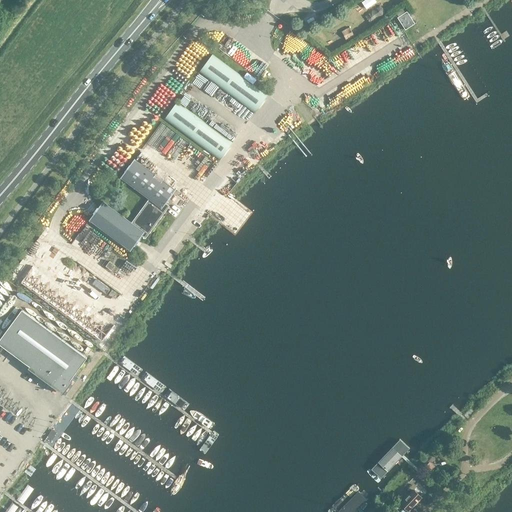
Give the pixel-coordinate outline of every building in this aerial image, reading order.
[(407,10),(397,17),(405,29),(414,23),(407,10)] [(267,96),(212,54),(199,73),(254,113),(267,96)] [(196,90),(213,102),(220,93),(202,81),(196,90)] [(232,143),(177,102),(164,119),(219,160),(232,143)] [(103,201),(99,207),(92,216),(89,220),(130,251),(135,245),(139,239),(141,236),(145,239),(149,233),(151,231),(154,227),(156,224),(159,220),(162,217),(164,214),(166,211),(168,208),(169,206),(166,204),(168,201),(172,196),(176,190),(175,190),(135,160),(134,159),(133,160),(130,164),(120,178),(121,179),(121,178),(149,199),(148,201),(131,222),(122,215),(115,211),(104,202),(103,201)] [(186,163),(180,169),(186,175),(192,169),(186,163)] [(46,303),(100,342),(111,326),(69,295),(87,270),(76,261),(46,303)] [(105,266),(111,271),(115,266),(109,262),(105,266)] [(105,289),(100,299),(116,307),(121,298),(105,289)] [(70,380),(87,358),(22,310),(0,339),(0,344),(30,367),(63,391),(70,381),(70,380)] [(45,439),(44,442),(45,443),(47,444),(49,442),(50,443),(54,438),(50,435),(49,434),(45,439)] [(393,441),(365,471),(376,481),(403,451),(393,441)] [(421,497),(414,491),(401,504),(408,511),(421,497)] [(354,511),(364,502),(354,494),(337,511),(354,511)] [(416,510),(418,511),(419,511),(426,505),(423,502),(416,510)]
